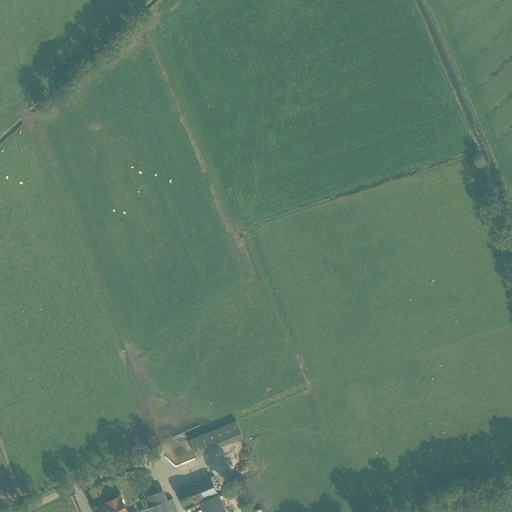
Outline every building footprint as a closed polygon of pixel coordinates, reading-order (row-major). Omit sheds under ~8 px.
[(196,457),(243,438),(236,421),(189,440),(196,457)] [(197,462),(199,468),(213,463),(211,457),(197,462)] [(211,478),(179,491),(186,507),(218,494),(211,478)] [(146,497),(150,507),(150,508),(140,511),(177,511),(172,499),(168,500),(164,491),(156,494),(156,493),(146,497)] [(226,511),(219,494),(199,503),(202,511),(226,511)] [(107,505),(95,511),(127,511),(125,508),(121,499),(120,499),(119,497),(110,501),(106,503),(107,505)]
